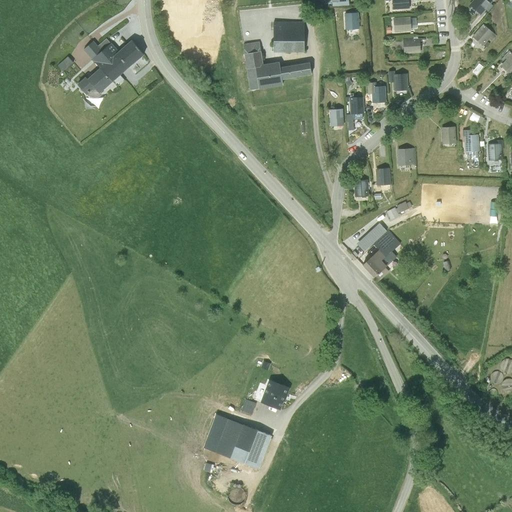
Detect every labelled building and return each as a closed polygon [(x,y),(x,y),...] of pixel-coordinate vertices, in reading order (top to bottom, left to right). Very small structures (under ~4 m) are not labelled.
[(409,0),(398,0),(392,0),(393,14),(410,13),(409,0)] [(492,6),(485,0),(479,0),(471,9),(482,18),(492,6)] [(358,17),(345,18),(346,34),(359,33),(358,17)] [(411,22),(394,23),(395,37),(412,36),(411,22)] [(303,28),(273,28),(272,58),(303,58),(303,28)] [(497,40),(485,29),(473,41),(484,51),(488,46),(491,48),(497,40)] [(420,44),(404,44),(405,58),(421,58),(420,44)] [(128,47),(115,58),(103,45),(94,53),(90,48),(80,57),(96,75),(75,92),(86,104),(94,104),(97,99),(141,61),(128,47)] [(263,71),(258,47),(241,50),(245,75),(263,71)] [(511,80),(511,57),(511,56),(505,62),(508,65),(502,70),(511,81),(511,80)] [(64,63),(54,71),(59,78),(69,70),(64,63)] [(309,68),(279,73),(281,85),(311,80),(309,68)] [(279,72),(247,78),(250,97),(282,91),(281,85),(279,73),(279,72)] [(395,76),(388,77),(389,87),(394,87),(395,96),(408,95),(407,79),(396,80),(395,76)] [(386,108),(386,91),(377,92),(377,88),(368,88),(368,99),(372,99),(372,108),(386,108)] [(364,119),(364,104),(349,104),(349,119),(364,119)] [(343,115),(329,115),(330,132),(344,131),(343,115)] [(457,149),(456,133),(442,134),(443,150),(457,149)] [(480,157),(479,140),(473,141),(473,136),(463,137),(463,143),(465,143),(466,158),(480,157)] [(505,157),(504,148),(488,150),(490,167),(503,166),(503,157),(505,157)] [(416,171),(415,155),(397,155),(398,172),(416,171)] [(391,192),(390,175),(376,176),(377,193),(391,192)] [(369,202),(368,187),(354,188),(355,203),(369,202)] [(396,215),(387,219),(392,229),(401,225),(396,215)] [(400,251),(388,239),(373,252),(379,258),(363,272),(375,285),(397,265),(391,259),(400,251)] [(268,390),(260,414),(278,420),(287,397),(268,390)] [(254,415),(244,411),(240,422),(250,426),(254,415)] [(230,470),(243,436),(217,426),(204,460),(230,470)] [(269,448),(243,436),(230,470),(258,482),(269,448)]
